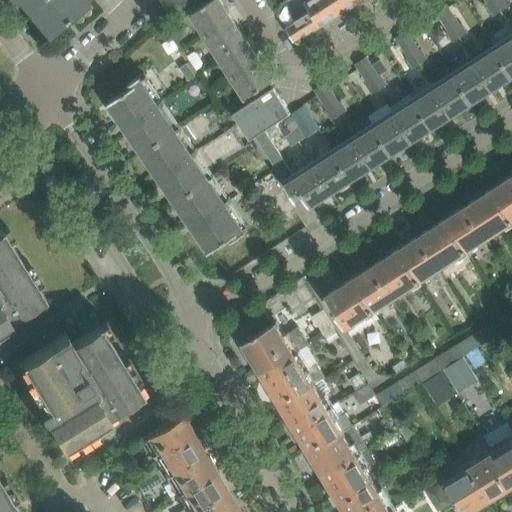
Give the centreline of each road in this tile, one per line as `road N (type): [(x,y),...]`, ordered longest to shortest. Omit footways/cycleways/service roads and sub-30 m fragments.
road 1 (residential): [(181,317),(511,115)]
road 2 (residential): [(12,113),(146,301),(181,317)]
road 3 (residential): [(181,317),(177,280),(47,89)]
road 4 (residential): [(299,511),(181,317)]
road 5 (residential): [(247,0),(287,60),(305,67),(418,0)]
road 6 (residential): [(47,89),(139,0)]
road 7 (residential): [(55,500),(45,467),(0,393)]
